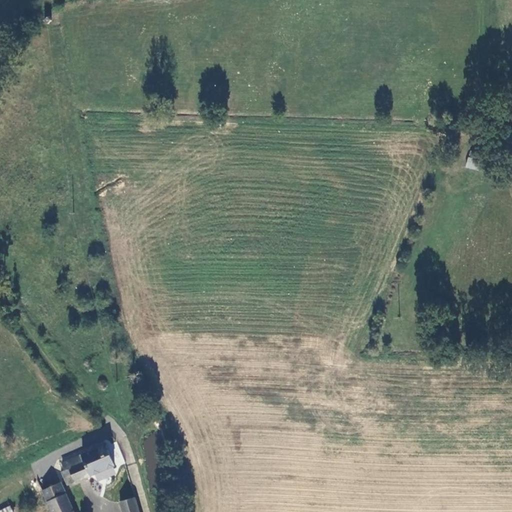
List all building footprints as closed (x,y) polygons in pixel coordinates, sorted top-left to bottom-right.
[(59,11),(55,7),(50,12),(55,16),(59,11)] [(511,128),(502,128),(499,150),(511,150),(511,128)] [(468,156),(465,167),(478,170),(481,160),(468,156)] [(105,443),(62,461),(64,467),(61,468),(66,482),(113,463),(105,443)] [(74,511),(60,478),(41,486),(52,511),(74,511)] [(138,511),(133,495),(117,500),(120,511),(138,511)] [(9,502),(0,506),(0,511),(6,511),(13,509),(9,502)]
